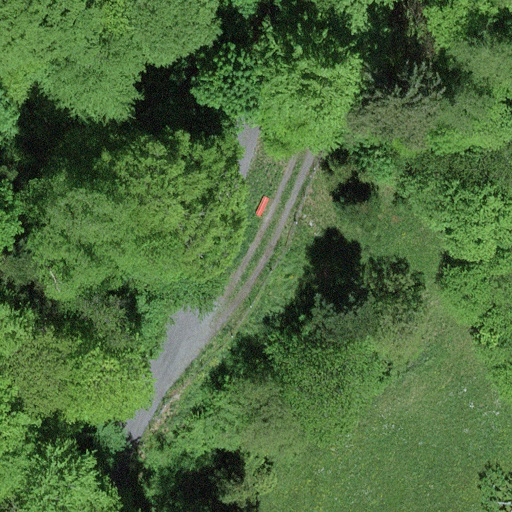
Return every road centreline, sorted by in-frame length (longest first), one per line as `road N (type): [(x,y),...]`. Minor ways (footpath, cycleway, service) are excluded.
road 1 (track): [(109,511),(219,232),(288,0)]
road 2 (track): [(366,0),(293,200),(247,282),(156,376)]
